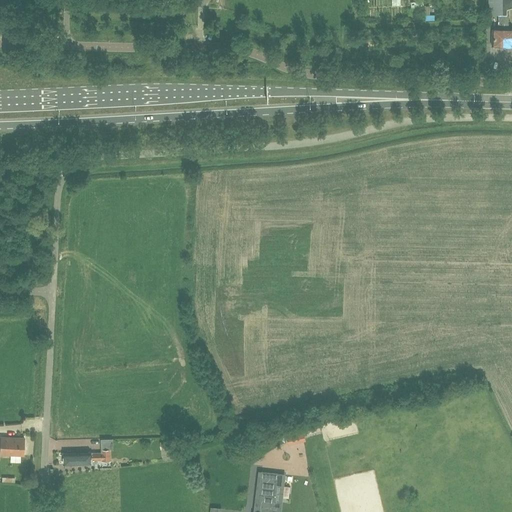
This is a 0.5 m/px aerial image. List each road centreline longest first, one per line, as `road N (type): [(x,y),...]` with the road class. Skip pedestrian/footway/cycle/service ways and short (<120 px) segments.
road 1 (secondary): [(0,125),(460,101)]
road 2 (secondary): [(460,101),(250,92),(0,102)]
road 3 (residential): [(67,45),(233,50),(312,76),(511,83)]
road 4 (unclassified): [(44,511),(52,293)]
